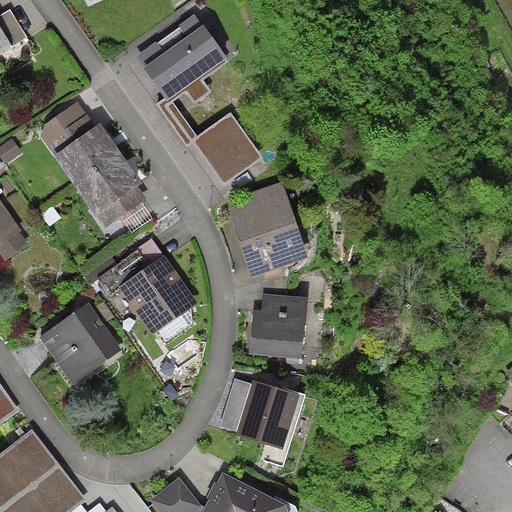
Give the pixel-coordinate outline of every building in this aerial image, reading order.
[(10,9),(0,15),(0,26),(12,46),(27,37),(10,9)] [(203,26),(194,14),(179,25),(180,27),(157,43),(156,42),(136,56),(144,67),(143,68),(165,98),(167,101),(226,59),(227,58),(204,25),(203,26)] [(0,54),(13,47),(12,46),(0,26),(0,54)] [(228,62),(226,59),(167,101),(165,98),(157,104),(187,148),(193,143),(192,140),(197,136),(173,102),(186,93),(194,104),(212,91),(203,79),(228,62)] [(78,101),(36,130),(105,228),(121,217),(142,202),(147,199),(138,186),(143,183),(100,123),(96,126),(78,101)] [(263,157),(231,112),(197,136),(192,140),(193,143),(224,185),(263,157)] [(12,138),(0,146),(0,155),(6,163),(22,152),(12,138)] [(254,199),(228,207),(252,277),(308,258),(282,181),(251,192),(254,199)] [(0,251),(6,260),(29,244),(20,231),(22,230),(0,199),(0,251)] [(153,218),(142,202),(121,217),(133,233),(153,218)] [(165,255),(119,286),(153,334),(159,330),(191,308),(198,303),(165,255)] [(307,297),(264,293),(262,311),(254,310),(250,354),(301,359),(307,297)] [(89,303),(39,337),(73,384),(122,350),(89,303)] [(192,324),(191,308),(159,330),(166,341),(192,324)] [(237,431),(252,384),(235,378),(220,426),(237,431)] [(300,395),(253,380),(252,384),(237,431),(236,435),(283,449),(300,395)] [(0,424),(20,411),(0,382),(0,424)] [(0,454),(0,510),(61,464),(33,429),(0,454)] [(71,511),(88,500),(61,464),(0,510),(0,511),(71,511)] [(180,477),(150,500),(159,511),(288,511),(286,505),(223,472),(217,483),(215,482),(207,497),(209,498),(205,507),(200,504),(180,477)]
